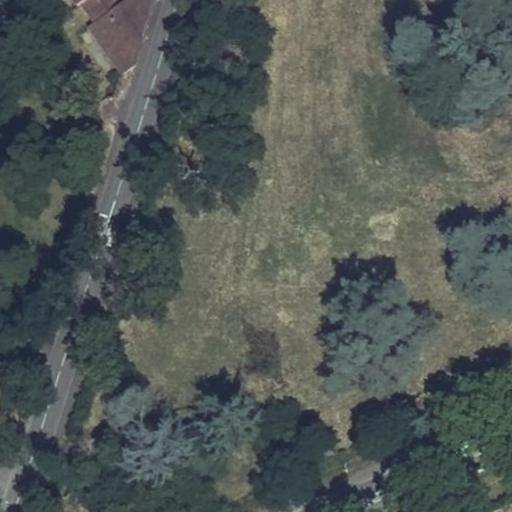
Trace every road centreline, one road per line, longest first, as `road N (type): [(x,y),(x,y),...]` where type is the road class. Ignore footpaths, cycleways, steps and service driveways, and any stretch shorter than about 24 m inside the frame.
road 1 (tertiary): [(175,0),(11,511)]
road 2 (primary): [(511,431),(328,511)]
